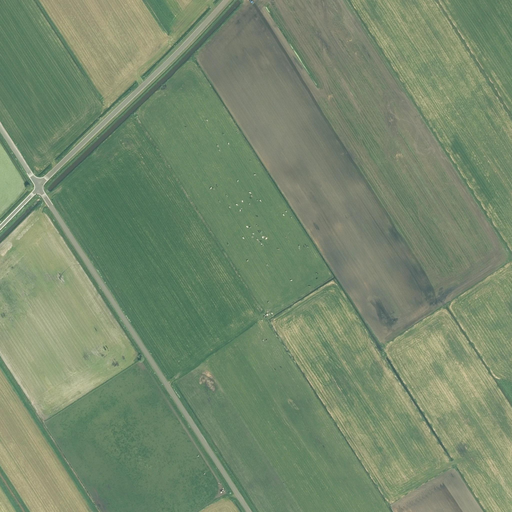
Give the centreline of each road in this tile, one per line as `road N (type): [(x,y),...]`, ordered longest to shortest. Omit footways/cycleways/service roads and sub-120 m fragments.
road 1 (tertiary): [(248,511),(38,187)]
road 2 (unclassified): [(38,187),(226,0)]
